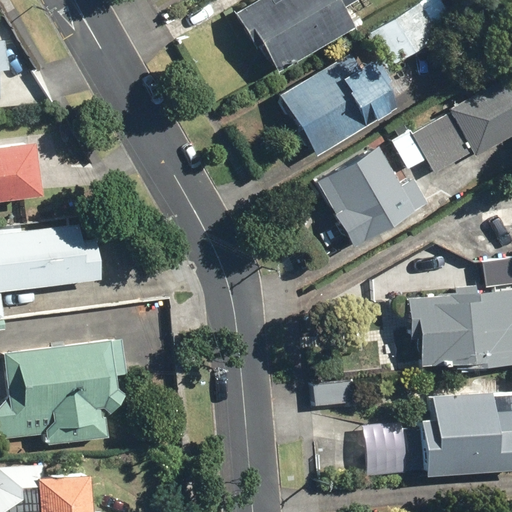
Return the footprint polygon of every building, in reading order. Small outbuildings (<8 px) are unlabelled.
[(244,0),(227,10),(264,72),(353,19),(341,0),(244,0)] [(456,30),(438,0),(418,0),(360,34),(383,73),(456,30)] [(264,98),(298,156),(386,106),(352,48),(264,98)] [(511,68),(440,107),(467,157),(511,133),(511,68)] [(0,148),(0,198),(26,195),(20,146),(0,148)] [(401,203),(371,147),(305,182),(335,238),(401,203)] [(76,224),(0,234),(0,288),(83,277),(76,224)] [(400,301),(407,365),(511,353),(511,297),(511,289),(400,301)] [(97,340),(0,351),(0,391),(6,440),(108,428),(97,340)] [(406,402),(412,475),(511,466),(511,457),(507,394),(406,402)] [(80,511),(77,476),(21,481),(23,511),(80,511)]
